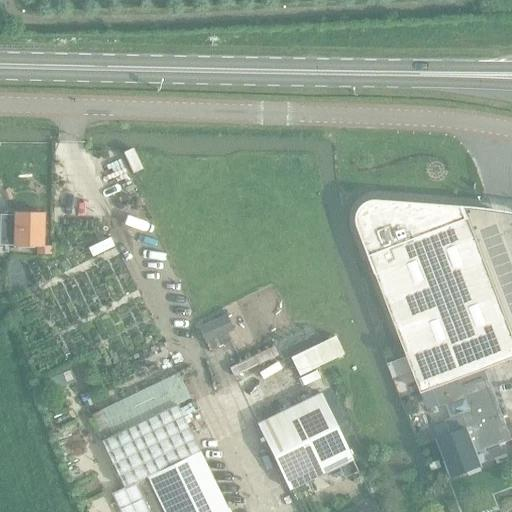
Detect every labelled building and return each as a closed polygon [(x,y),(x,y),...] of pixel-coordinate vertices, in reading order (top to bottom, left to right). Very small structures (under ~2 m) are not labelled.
[(357,219),(357,222),(358,225),(358,227),(390,310),(422,394),(434,389),(482,371),(492,367),(511,359),(511,330),(466,209),(490,212),(490,209),(466,207),(377,201),(373,201),(371,202),(368,203),(366,204),(364,205),(362,207),(361,209),(360,210),(359,213),(358,215),(357,217),(357,219)] [(42,246),(43,215),(12,214),(12,216),(0,215),(0,246),(36,248),(42,248),(42,246)] [(36,248),(36,255),(51,255),(51,246),(42,246),(42,248),(36,248)] [(226,315),(198,328),(210,353),(232,342),(227,334),(233,331),(226,315)] [(334,336),(290,358),(299,376),(343,354),(334,336)] [(390,363),(387,364),(393,379),(395,378),(399,376),(394,362),(390,363)] [(70,370),(42,382),(47,394),(75,382),(70,370)] [(482,371),(434,389),(435,392),(440,405),(441,407),(447,405),(447,406),(451,417),(452,420),(445,423),(450,437),(439,441),(438,442),(451,478),(479,467),(475,455),(498,445),(497,442),(500,441),(501,441),(508,438),(489,389),(482,371)] [(320,393),(255,425),(287,490),(352,459),(320,393)] [(100,411),(89,417),(100,441),(100,442),(122,488),(111,493),(119,511),(226,511),(215,487),(176,406),(176,405),(112,436),(100,411)] [(431,472),(442,468),(439,460),(428,464),(431,472)]
